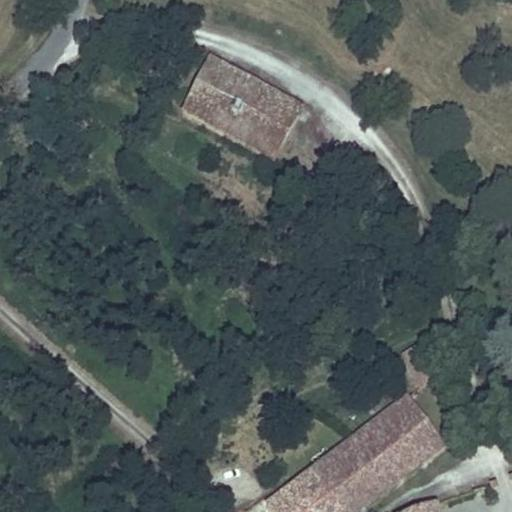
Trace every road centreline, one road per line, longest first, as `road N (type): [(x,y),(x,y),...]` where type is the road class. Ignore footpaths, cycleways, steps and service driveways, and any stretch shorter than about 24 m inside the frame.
road 1 (track): [(53,36),(153,18),(218,28),(312,75),(383,137),(415,188),(501,473)]
road 2 (unclassified): [(0,93),(39,61),(73,0)]
